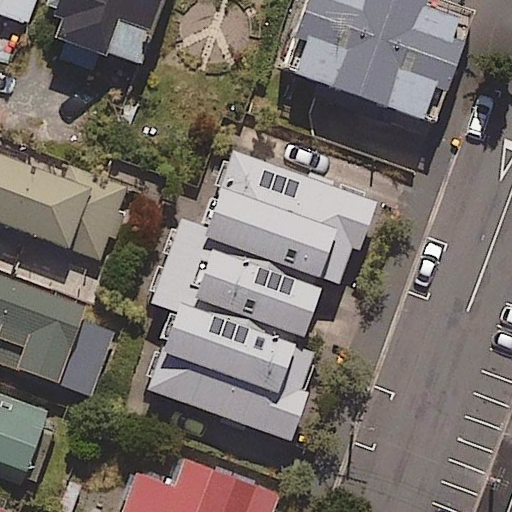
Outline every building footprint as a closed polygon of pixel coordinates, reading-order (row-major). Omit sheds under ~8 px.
[(37,0),(0,0),(0,2),(0,14),(29,24),(37,0)] [(65,0),(59,20),(68,23),(62,42),(147,69),(168,0),(65,0)] [(479,16),(433,0),(316,0),(290,73),(439,126),(479,16)] [(133,211),(123,207),(129,192),(0,144),(0,222),(103,261),(111,241),(121,245),(133,211)] [(381,203),(240,151),(211,231),(188,223),(158,305),(182,314),(154,392),(295,443),(312,396),(305,394),(319,355),(306,350),(331,283),(349,290),(381,203)] [(0,362),(95,397),(118,332),(81,319),(84,309),(0,279),(0,362)] [(58,426),(0,404),(0,475),(35,489),(58,426)] [(275,511),(282,494),(189,459),(180,484),(143,470),(127,511),(275,511)]
